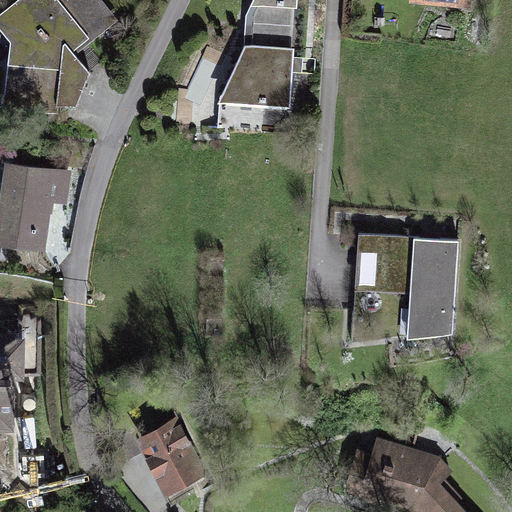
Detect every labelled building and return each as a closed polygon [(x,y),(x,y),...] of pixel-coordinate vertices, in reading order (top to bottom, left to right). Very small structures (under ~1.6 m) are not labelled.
[(91,45),(47,0),(24,0),(0,17),(0,116),(75,125),(92,81),(74,60),(91,45)] [(257,0),(247,23),(247,48),(220,109),(298,112),(301,0),(257,0)] [(474,0),(410,0),(410,2),(473,10),(474,0)] [(77,168),(9,156),(0,208),(0,239),(42,247),(51,196),(72,200),(77,168)] [(455,236),(360,229),(352,339),(450,329),(455,236)] [(0,405),(15,406),(14,325),(0,325),(0,405)] [(182,431),(146,447),(166,493),(203,477),(182,431)] [(373,462),(357,457),(345,500),(389,511),(466,511),(449,489),(460,481),(443,460),(381,442),(373,462)]
